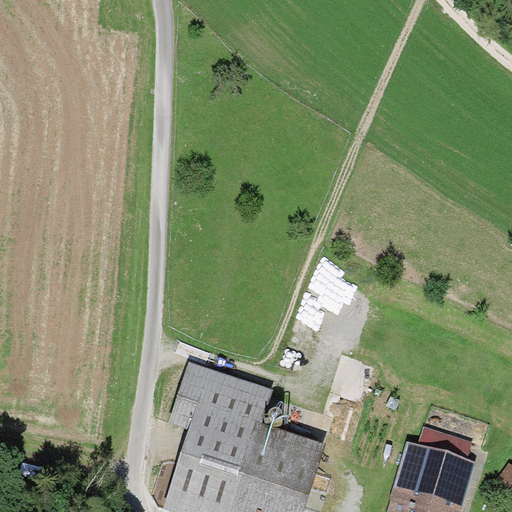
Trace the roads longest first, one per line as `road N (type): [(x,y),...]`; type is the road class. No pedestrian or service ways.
road 1 (residential): [(162,0),(167,44),(153,351),(132,477),(135,509)]
road 2 (track): [(0,463),(132,477)]
